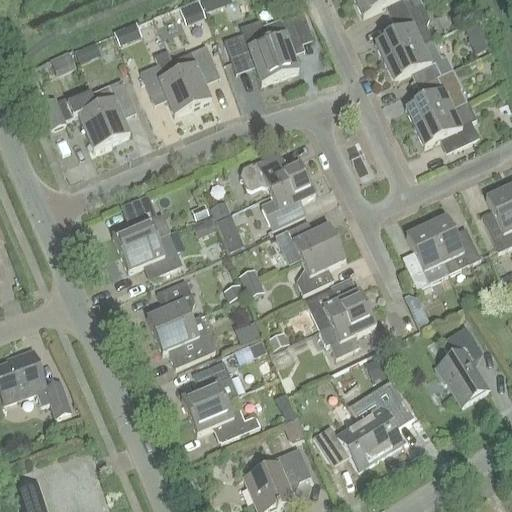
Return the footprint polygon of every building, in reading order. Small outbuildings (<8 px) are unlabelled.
[(213,0),(201,4),(205,17),(217,13),(213,0)] [(385,12),(391,24),(422,9),(417,0),(356,0),(353,2),(362,22),(385,12)] [(197,6),(179,13),(184,24),(201,17),(197,6)] [(428,22),(422,9),(391,24),(396,37),(374,47),(383,67),(432,44),(423,25),(428,22)] [(302,49),(292,22),(262,33),(261,33),(279,83),(298,76),(290,53),(302,49)] [(233,73),(252,66),(260,89),(279,83),(261,33),(262,33),(259,26),(240,33),(242,39),(223,45),(233,73)] [(124,34),(114,38),(119,50),(129,46),(124,34)] [(383,67),(393,87),(415,77),(421,89),(452,75),(445,60),(440,62),(432,44),(383,67)] [(88,49),(73,55),(78,67),(93,60),(88,49)] [(175,51),(166,55),(191,114),(210,106),(200,83),(216,76),(205,51),(179,62),(175,51)] [(173,121),(191,114),(166,55),(152,61),(156,70),(140,77),(151,104),(164,99),(173,121)] [(404,112),(414,132),(466,108),(460,94),(461,94),(452,74),(452,75),(421,89),(427,102),(404,112)] [(122,85),(89,99),(110,148),(129,140),(120,118),(133,112),(122,85)] [(509,101),(504,90),(495,94),(500,105),(509,101)] [(92,156),(110,148),(89,99),(68,108),(66,101),(55,105),(54,102),(39,109),(50,134),(65,128),(64,125),(77,120),(92,156)] [(467,107),(466,108),(414,132),(423,152),(446,142),(453,156),(478,144),(470,127),(475,125),(467,107)] [(266,192),(269,200),(306,183),(297,165),(283,171),(277,159),(252,170),(251,168),(242,173),(239,179),(246,194),(250,195),(260,191),(266,192)] [(314,201),(306,183),(269,200),(273,207),(261,213),(271,235),(302,220),(297,209),(314,201)] [(511,237),(511,236),(511,235),(511,209),(504,193),(485,203),(495,225),(484,230),(497,257),(511,249),(511,237)] [(218,198),(206,204),(210,212),(208,213),(213,225),(229,218),(224,206),(222,207),(218,198)] [(204,209),(190,214),(195,225),(208,220),(204,209)] [(111,241),(119,260),(156,244),(168,239),(161,221),(157,223),(152,211),(129,221),(133,231),(111,241)] [(243,251),(229,220),(214,227),(227,258),(243,251)] [(445,221),(425,231),(448,279),(480,265),(467,238),(456,244),(445,221)] [(296,258),(300,265),(336,248),(327,230),(306,240),(300,229),(274,241),(284,263),(296,258)] [(416,294),(448,279),(425,231),(405,240),(416,262),(404,268),(416,294)] [(149,268),(155,282),(182,271),(171,247),(159,252),(156,244),(119,260),(127,278),(149,268)] [(336,248),(300,265),(304,274),(295,287),(302,300),(333,285),(327,274),(344,266),(336,248)] [(237,281),(242,293),(258,285),(253,274),(237,281)] [(511,277),(500,283),(505,294),(511,291),(511,277)] [(146,322),(154,341),(190,325),(187,316),(190,315),(194,307),(185,285),(155,298),(162,315),(146,322)] [(263,297),(258,285),(242,293),(247,304),(263,297)] [(497,286),(485,291),(490,302),(502,297),(497,286)] [(238,289),(222,296),(227,308),(243,301),(238,289)] [(336,306),(331,294),(304,307),(318,336),(329,331),(336,345),(327,349),(334,364),(358,353),(353,342),(375,332),(357,295),(336,306)] [(424,318),(414,323),(419,335),(429,330),(424,318)] [(190,325),(154,341),(161,359),(180,351),(187,367),(214,355),(199,321),(190,325)] [(451,363),(434,374),(444,390),(446,388),(461,412),(488,395),(466,360),(477,352),(465,332),(441,347),(451,363)] [(282,338),(265,346),(270,357),(288,349),(282,338)] [(261,346),(248,352),(254,364),(266,359),(261,346)] [(14,363),(15,367),(0,372),(0,400),(3,408),(35,397),(40,411),(50,408),(55,422),(70,417),(59,387),(45,392),(32,356),(14,363)] [(390,379),(381,359),(371,363),(372,365),(364,370),(371,385),(380,381),(382,384),(390,379)] [(180,403),(188,422),(225,406),(237,400),(223,366),(196,378),(203,393),(180,403)] [(282,386),(287,396),(300,391),(295,380),(282,386)] [(358,428),(379,463),(402,449),(384,422),(396,414),(385,396),(367,407),(374,418),(358,428)] [(229,415),(225,406),(188,422),(196,440),(213,432),(220,449),(259,432),(255,421),(244,426),(237,411),(229,415)] [(285,417),(283,422),(286,427),(296,423),(292,414),(285,417)] [(303,441),(296,424),(281,430),(288,447),(303,441)] [(358,477),(379,463),(358,428),(336,442),(329,431),(312,442),(328,468),(345,457),(358,477)] [(274,464),(276,468),(242,483),(254,511),(272,511),(274,511),(283,511),(294,507),(288,492),(310,482),(298,454),(274,464)] [(46,511),(40,490),(14,498),(18,511),(46,511)]
